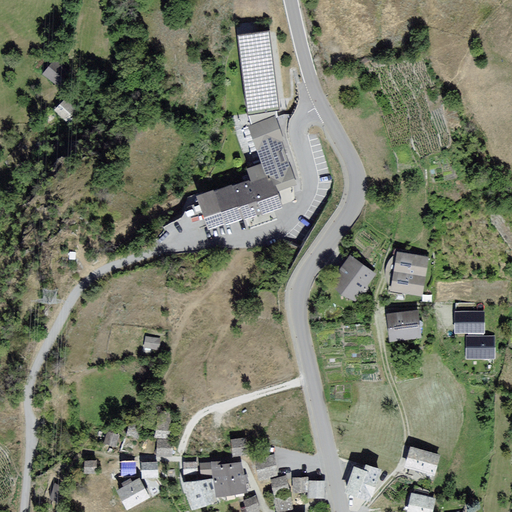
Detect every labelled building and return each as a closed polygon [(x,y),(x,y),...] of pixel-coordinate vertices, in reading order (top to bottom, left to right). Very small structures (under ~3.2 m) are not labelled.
[(268,173),(199,194),(210,227),(282,204),(277,189),(294,184),(274,120),(271,116),(278,114),(266,30),(230,37),(241,120),(251,120),(254,127),(268,173)] [(55,61),(44,74),(57,84),(68,71),(55,61)] [(67,100),(56,110),(65,120),(76,110),(67,100)] [(432,256),(398,251),(397,257),(391,260),(387,267),(387,274),(388,281),(392,287),(391,293),(425,299),(432,256)] [(351,256),(331,284),(357,302),(362,295),(372,294),(370,286),(378,276),(351,256)] [(420,310),(387,314),(390,342),(423,338),(420,310)] [(483,313),(455,313),(455,332),(483,332),(483,313)] [(162,339),(147,337),(145,351),(160,353),(162,339)] [(493,338),(467,338),(467,358),(493,358),(493,338)] [(177,426),(158,423),(156,438),(175,440),(177,426)] [(247,438),(232,440),(233,454),(249,452),(247,438)] [(174,444),(158,443),(158,454),(174,455),(174,444)] [(443,455),(412,446),(406,467),(437,476),(443,455)] [(258,460),(261,477),(271,475),(277,511),(293,508),(288,476),(278,477),(275,457),(258,460)] [(202,461),(202,474),(213,474),(216,496),(253,492),(247,460),(213,463),(202,461)] [(96,461),(85,461),(85,472),(96,472),(96,461)] [(198,461),(185,461),(185,475),(199,474),(198,461)] [(122,463),(122,476),(138,476),(137,463),(122,463)] [(142,463),(142,478),(159,477),(158,463),(142,463)] [(354,465),(345,492),(371,501),(382,469),(372,466),(370,471),(354,465)] [(138,476),(114,488),(126,508),(150,496),(138,476)] [(309,478),(294,478),(294,492),(309,492),(309,478)] [(326,482),(310,481),(310,497),(326,498),(326,482)] [(64,487),(55,484),(50,498),(59,501),(64,487)] [(211,485),(187,493),(192,510),(216,502),(211,485)] [(435,511),(439,499),(413,493),(408,511),(435,511)] [(260,511),(257,499),(244,502),(246,511),(260,511)]
